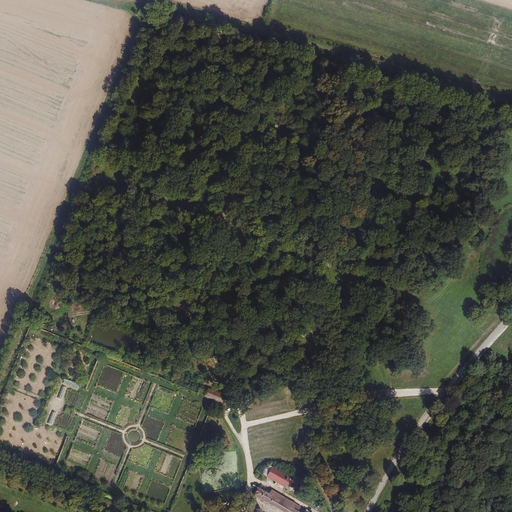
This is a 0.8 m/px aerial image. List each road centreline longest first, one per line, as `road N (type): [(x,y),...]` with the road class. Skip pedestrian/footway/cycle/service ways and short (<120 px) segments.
road 1 (track): [(238,511),(250,478),(240,407),(192,310),(237,189),(269,135),(371,98),(429,94),(511,121)]
road 2 (track): [(511,102),(167,2),(126,7),(97,0)]
road 3 (track): [(376,274),(131,186)]
